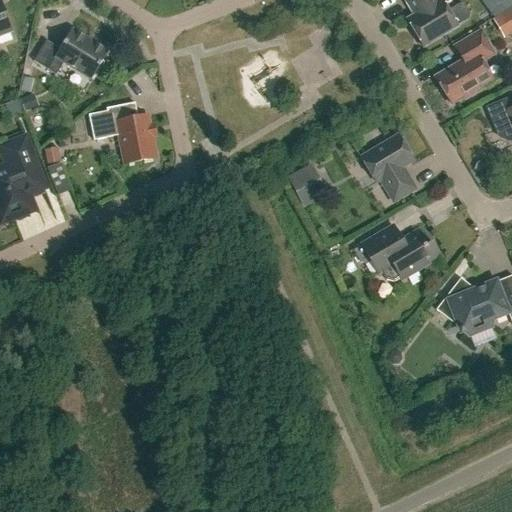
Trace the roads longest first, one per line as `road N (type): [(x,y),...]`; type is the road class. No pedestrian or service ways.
road 1 (residential): [(0,260),(170,186),(185,164),(162,34)]
road 2 (residential): [(358,0),(472,199),(511,206)]
road 3 (unclassified): [(398,511),(511,455)]
